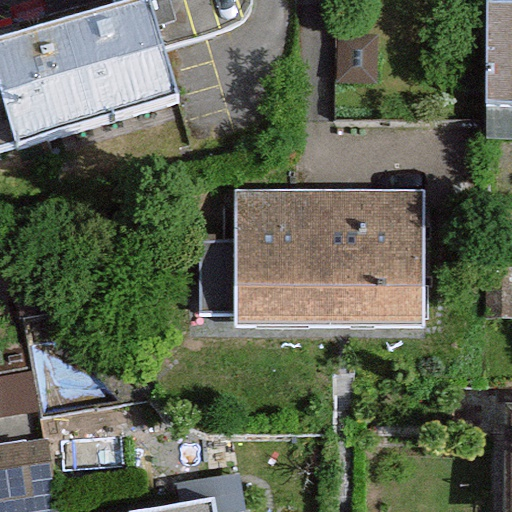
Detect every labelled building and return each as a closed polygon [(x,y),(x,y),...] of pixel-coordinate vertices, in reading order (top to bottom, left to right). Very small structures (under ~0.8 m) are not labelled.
[(4,47),(34,139),(196,87),(168,0),(148,0),(127,7),(4,47)] [(511,3),(487,4),(486,106),(511,106),(511,3)] [(4,47),(0,48),(0,150),(34,139),(4,47)] [(227,202),(226,337),(415,338),(415,202),(227,202)] [(0,414),(43,410),(38,369),(0,372),(0,414)] [(511,511),(511,420),(499,420),(497,511),(511,511)] [(0,511),(43,511),(36,449),(0,452),(0,511)]
